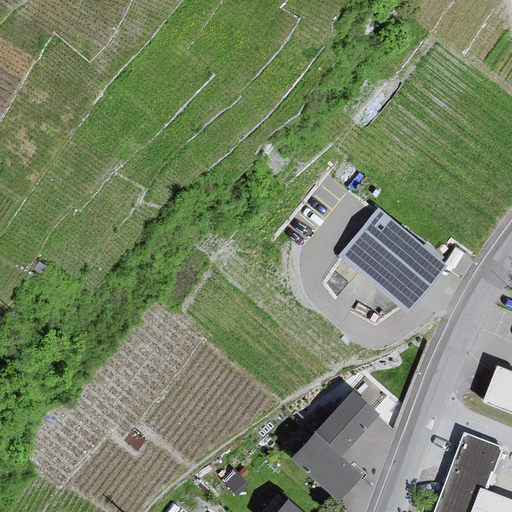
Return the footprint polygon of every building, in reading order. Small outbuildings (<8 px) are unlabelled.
[(345,252),(407,301),(439,261),(377,212),(345,252)] [(511,372),(498,367),(484,401),(511,412),(511,372)] [(340,499),(361,476),(339,456),(377,415),(354,394),(317,436),(296,459),(340,499)] [(120,443),(130,452),(139,441),(129,432),(120,443)] [(481,447),(461,440),(434,511),(478,511),(483,498),(486,489),(499,454),(481,447)] [(511,511),(511,508),(483,498),(478,511),(511,511)]
